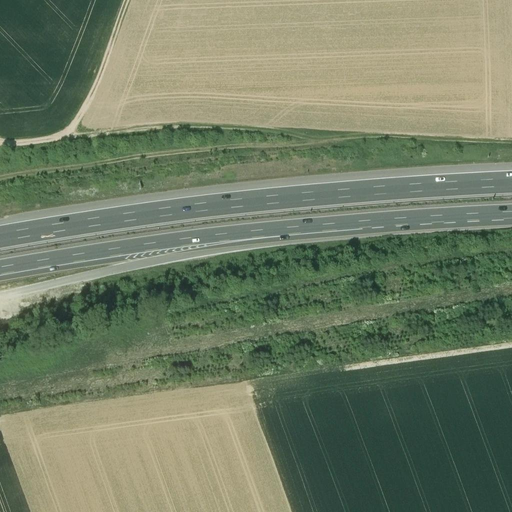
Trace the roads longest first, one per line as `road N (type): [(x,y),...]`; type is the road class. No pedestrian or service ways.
road 1 (motorway): [(511,182),(267,198),(0,234)]
road 2 (motorway): [(0,294),(358,220)]
road 3 (motorway): [(0,265),(358,220)]
road 4 (track): [(0,140),(71,132),(87,110),(125,0)]
road 5 (motorway): [(358,220),(511,211)]
